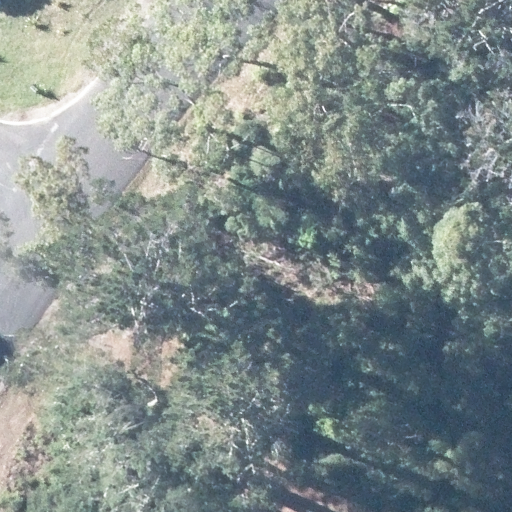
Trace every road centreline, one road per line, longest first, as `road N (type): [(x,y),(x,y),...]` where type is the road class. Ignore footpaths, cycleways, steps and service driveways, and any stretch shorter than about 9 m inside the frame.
road 1 (unclassified): [(224,0),(70,209)]
road 2 (unclassified): [(70,209),(0,324)]
